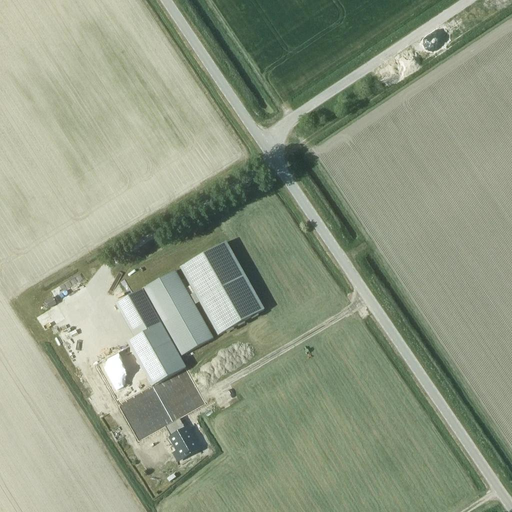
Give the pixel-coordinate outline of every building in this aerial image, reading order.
[(225,242),(179,268),(192,291),(188,294),(193,304),(198,301),(218,336),(263,310),(225,242)] [(175,272),(143,290),(181,357),(213,338),(193,304),(188,294),(175,272)] [(55,304),(52,299),(45,303),(48,309),(55,304)] [(160,324),(134,339),(134,340),(130,342),(154,385),(186,369),(160,324)] [(71,331),(57,338),(64,353),(78,347),(71,331)] [(164,427),(179,419),(206,404),(186,369),(154,385),(151,387),(129,347),(95,366),(139,442),(164,427)] [(179,419),(165,428),(171,439),(169,440),(176,452),(178,451),(182,458),(185,457),(189,455),(189,454),(197,450),(192,443),(195,441),(188,429),(186,430),(179,419)]
